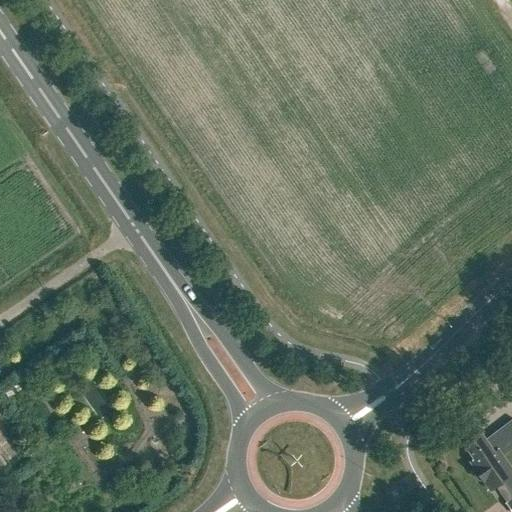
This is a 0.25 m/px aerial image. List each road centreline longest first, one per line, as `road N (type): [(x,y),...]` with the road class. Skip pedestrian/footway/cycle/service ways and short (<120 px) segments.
road 1 (primary): [(264,414),(0,31)]
road 2 (tertiary): [(343,427),(511,282)]
